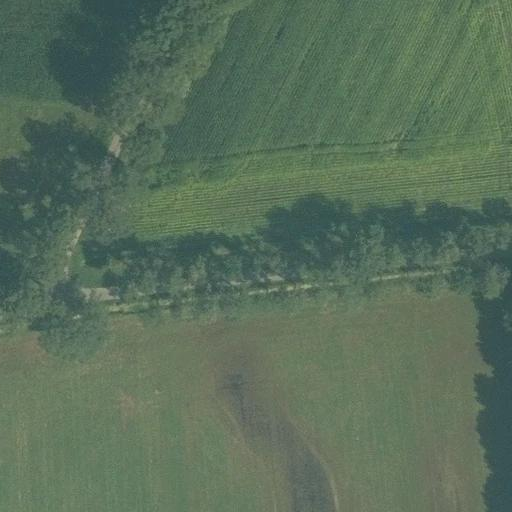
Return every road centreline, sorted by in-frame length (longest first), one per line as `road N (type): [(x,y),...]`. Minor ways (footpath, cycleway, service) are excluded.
road 1 (unclassified): [(47,315),(354,265),(511,251)]
road 2 (unclassified): [(47,315),(75,225),(181,0)]
